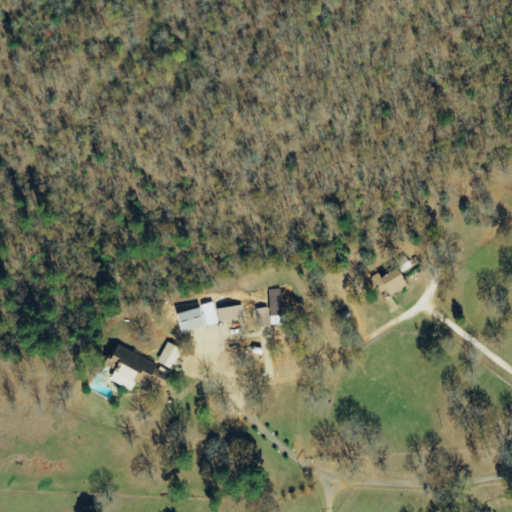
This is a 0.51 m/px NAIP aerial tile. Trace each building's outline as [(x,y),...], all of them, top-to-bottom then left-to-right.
[(380,292),(387,289),(390,295),(410,286),(401,267),(374,279),(380,292)] [(288,324),(285,289),(271,290),(274,325),(288,324)] [(182,312),(186,332),(220,325),(216,305),(182,312)] [(220,310),(222,322),(246,318),(244,305),(220,310)] [(260,328),(272,326),(270,308),(258,309),(260,328)] [(175,370),(184,349),(168,342),(159,363),(175,370)] [(114,381),(135,391),(139,383),(149,388),(152,382),(165,389),(169,382),(111,355),(106,365),(118,371),(114,381)]
